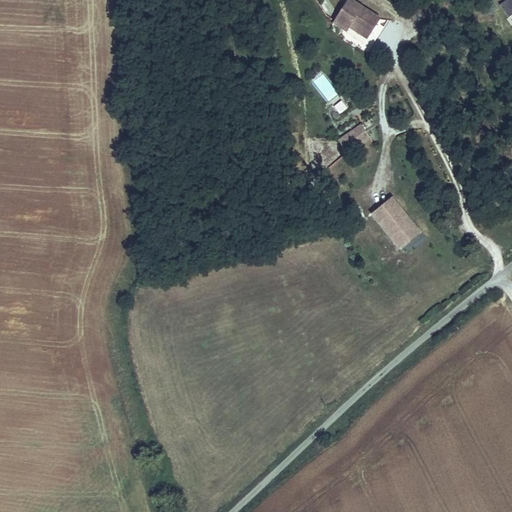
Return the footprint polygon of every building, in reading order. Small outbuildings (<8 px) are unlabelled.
[(367,44),(383,18),(353,0),(348,0),(334,23),(367,44)] [(330,102),(341,115),(350,108),(339,95),(330,102)] [(348,154),(372,139),(362,124),(338,139),(348,154)] [(306,185),(272,202),(281,220),(314,203),(309,193),(306,185)] [(372,215),(401,250),(423,232),(393,197),(372,215)] [(306,241),(328,230),(321,216),(299,228),(306,241)]
